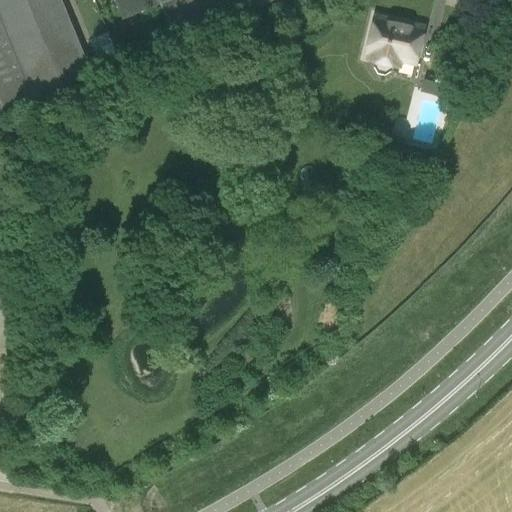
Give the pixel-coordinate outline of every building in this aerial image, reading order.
[(0,0),(0,13),(34,97),(90,74),(59,0),(0,0)] [(114,0),(122,19),(159,4),(157,0),(114,0)] [(157,0),(159,4),(160,4),(175,41),(234,17),(227,0),(157,0)] [(240,0),(245,12),(273,0),(240,0)] [(0,110),(34,97),(0,13),(0,110)] [(426,25),(372,14),(364,54),(367,55),(365,60),(374,62),(374,68),(378,73),(384,74),(390,71),(392,65),(401,67),(401,63),(417,67),(426,25)]
